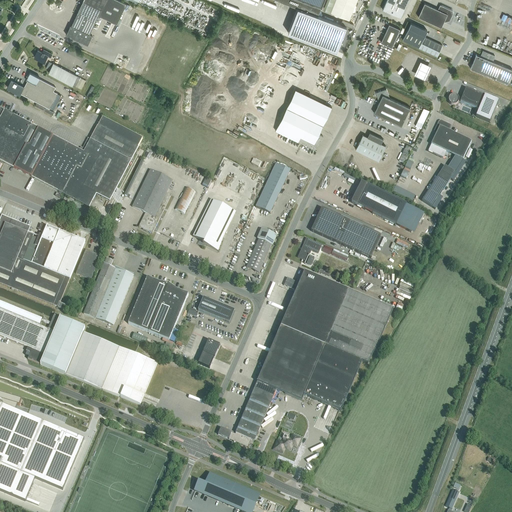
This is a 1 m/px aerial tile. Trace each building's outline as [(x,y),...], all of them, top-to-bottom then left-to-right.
[(88,45),(92,35),(89,34),(98,15),(117,24),(126,3),(118,0),(83,0),(71,25),(70,25),(66,34),(88,45)] [(279,0),(294,5),(284,31),(333,50),(343,25),(318,15),(323,0),(279,0)] [(335,0),(330,13),(349,20),(357,0),(335,0)] [(386,0),(382,9),(401,18),(408,0),(386,0)] [(425,3),(418,17),(441,27),(445,18),(450,20),(454,13),(453,10),(440,5),(438,9),(425,3)] [(437,56),(442,45),(424,36),(427,30),(411,22),(403,39),(437,56)] [(392,47),(400,29),(389,24),(381,42),(392,47)] [(34,56),(44,62),(48,55),(51,57),(52,54),(46,51),(45,53),(38,50),(34,56)] [(470,68),(507,83),(511,71),(511,69),(493,61),(495,56),(483,51),(481,56),(476,54),(470,68)] [(425,80),(431,66),(420,61),(414,75),(425,80)] [(49,72),(76,86),(80,77),(53,63),(49,72)] [(26,88),(24,87),(21,93),(49,109),(57,93),(53,91),(55,87),(56,87),(39,78),(40,78),(30,73),(26,79),(29,81),(26,88)] [(20,94),(21,93),(24,87),(11,80),(7,87),(11,89),(11,90),(14,92),(15,91),(20,94)] [(499,102),(466,88),(460,103),(479,110),(476,117),(490,123),(499,102)] [(295,89),(287,107),(275,131),(298,142),(303,144),(316,150),(320,140),(322,140),(323,137),(319,134),(332,107),(295,89)] [(374,113),(401,126),(410,107),(390,98),(386,89),(376,93),(379,102),(374,113)] [(448,96),(450,97),(449,99),(448,101),(449,102),(450,104),(451,105),(453,106),(455,106),(456,105),(458,104),(459,102),(459,100),(458,99),(457,97),(456,96),(454,96),(453,96),(449,94),(448,96)] [(81,147),(79,151),(13,116),(13,115),(4,110),(4,111),(0,109),(0,160),(89,207),(96,194),(110,201),(143,139),(102,118),(91,140),(88,139),(85,143),(86,143),(83,149),(81,147)] [(455,173),(463,160),(472,142),(449,131),(452,126),(441,121),(439,121),(434,132),(435,134),(436,134),(431,145),(456,157),(448,169),(455,173)] [(356,149),(379,160),(386,146),(363,135),(356,149)] [(407,164),(414,146),(407,144),(400,161),(407,164)] [(345,167),(350,154),(346,153),(342,166),(345,167)] [(411,161),(408,169),(413,171),(416,164),(411,161)] [(276,164),(255,207),(270,214),(290,171),(276,164)] [(423,202),(433,208),(455,173),(448,169),(445,166),(423,202)] [(166,194),(172,181),(150,170),(132,207),(145,214),(139,227),(152,234),(171,196),(166,194)] [(409,180),(412,173),(405,170),(402,178),(409,180)] [(353,199),(351,203),(356,205),(396,226),(409,232),(419,212),(406,205),(361,183),(353,199)] [(175,210),(184,214),(195,193),(186,188),(175,210)] [(400,194),(417,203),(420,197),(403,188),(400,194)] [(211,200),(193,236),(193,237),(204,242),(203,244),(202,244),(219,252),(217,251),(221,241),(219,240),(233,211),(211,200)] [(381,236),(321,209),(311,232),(370,259),(381,236)] [(26,253),(33,235),(28,233),(30,227),(2,216),(0,219),(0,283),(12,289),(11,290),(14,291),(14,290),(57,307),(59,302),(60,302),(70,279),(84,245),(85,243),(85,242),(47,226),(46,227),(41,225),(38,231),(44,233),(43,236),(39,235),(35,247),(38,248),(32,264),(23,260),(26,255),(27,255),(28,253),(26,253)] [(259,274),(271,245),(272,246),(276,236),(261,229),(257,239),(259,240),(246,268),(259,274)] [(318,254),(321,246),(306,240),(298,258),(306,261),(304,264),(311,267),(315,258),(309,255),(311,251),(318,254)] [(322,252),(330,255),(333,250),(325,246),(322,252)] [(94,267),(98,255),(86,250),(81,261),(76,274),(91,280),(96,268),(94,267)] [(334,250),(331,256),(346,262),(346,261),(347,262),(348,258),(347,258),(348,256),(334,250)] [(107,259),(106,259),(82,314),(112,326),(133,277),(110,267),(113,262),(107,259)] [(304,272),(235,435),(221,428),(218,435),(248,448),(251,440),(254,441),(276,390),(302,401),(304,396),(340,411),(346,399),(362,362),(367,364),(377,347),(393,310),(304,272)] [(148,332),(168,284),(160,283),(147,277),(128,324),(148,332)] [(169,284),(168,284),(148,332),(169,341),(188,294),(176,289),(169,284)] [(0,304),(41,321),(43,315),(0,297),(0,304)] [(224,306),(203,298),(198,311),(222,321),(222,320),(229,323),(234,311),(223,307),(224,306)] [(119,348),(83,333),(85,328),(60,318),(59,319),(54,317),(48,330),(0,309),(0,336),(32,349),(28,360),(40,365),(41,365),(65,375),(102,390),(140,406),(157,364),(119,348)] [(148,339),(134,333),(132,339),(145,344),(148,339)] [(210,368),(220,345),(208,340),(199,363),(210,368)] [(0,491),(25,502),(35,479),(63,491),(84,440),(15,411),(17,406),(20,406),(21,400),(0,393),(0,491)] [(274,450),(282,453),(285,448),(290,450),(292,445),(296,446),(299,440),(292,437),(291,441),(286,439),(286,438),(285,438),(284,439),(285,439),(283,444),(278,441),(274,450)] [(196,491),(207,496),(244,511),(252,511),(259,496),(209,475),(205,484),(199,482),(196,491)] [(448,507),(452,498),(446,496),(443,505),(448,507)]
